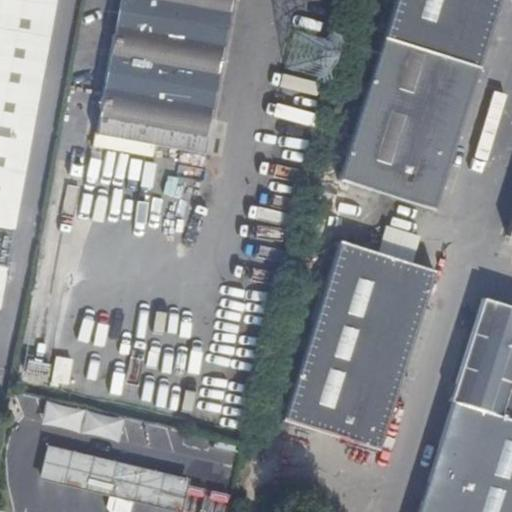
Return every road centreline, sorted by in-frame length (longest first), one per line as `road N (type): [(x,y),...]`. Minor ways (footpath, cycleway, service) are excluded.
road 1 (unknown): [(222,205),(197,374),(187,384),(152,386),(87,375),(68,345),(93,199),(132,191)]
road 2 (unknown): [(23,504),(27,442),(52,419),(168,435),(208,450),(216,474),(207,511)]
road 3 (unknown): [(249,0),(222,205)]
